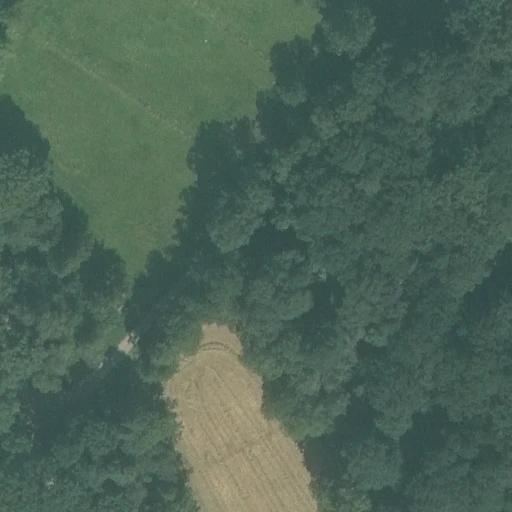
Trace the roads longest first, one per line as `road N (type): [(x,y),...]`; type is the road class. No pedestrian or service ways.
road 1 (unclassified): [(30,415),(104,364),(457,0)]
road 2 (unclassified): [(30,415),(0,280)]
